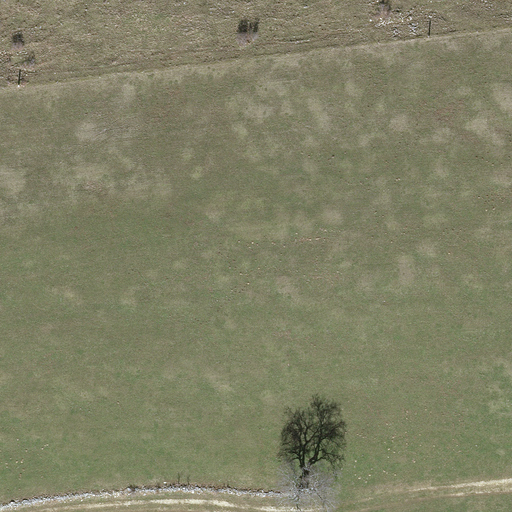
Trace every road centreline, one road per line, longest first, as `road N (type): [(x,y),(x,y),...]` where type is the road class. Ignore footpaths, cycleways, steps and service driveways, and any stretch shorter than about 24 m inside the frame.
road 1 (track): [(265,511),(160,503),(48,511)]
road 2 (track): [(511,484),(326,511)]
